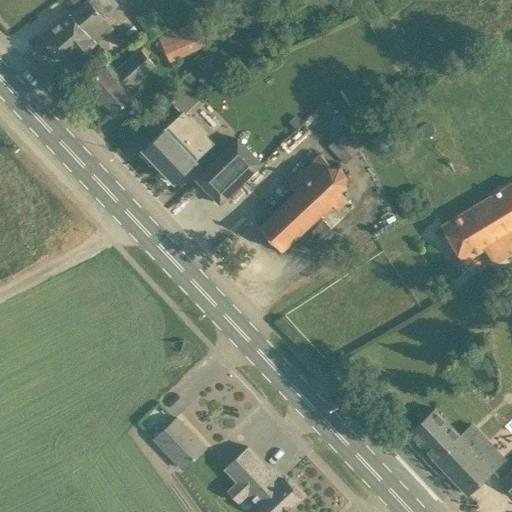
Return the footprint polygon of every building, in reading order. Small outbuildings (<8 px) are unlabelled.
[(64,61),(72,54),(73,53),(78,58),(113,27),(104,17),(117,6),(112,0),(87,0),(71,15),(68,14),(43,37),(64,61)] [(146,9),(136,16),(152,39),(162,32),(146,9)] [(175,58),(206,44),(195,19),(164,33),(175,58)] [(124,32),(122,29),(120,31),(115,34),(120,42),(127,36),(124,32)] [(111,115),(135,94),(130,89),(155,66),(140,49),(116,72),(109,65),(98,77),(96,74),(85,84),(111,115)] [(184,109),(186,111),(204,94),(191,81),(170,100),(181,112),(184,109)] [(143,148),(175,181),(214,143),(186,111),(184,109),(181,112),(143,148)] [(303,121),(295,113),(287,121),(295,129),(303,121)] [(343,133),(328,145),(344,163),(358,150),(343,133)] [(220,203),(262,163),(238,138),(197,178),(220,203)] [(256,222),(285,253),(287,251),(284,248),(296,237),(299,240),(300,239),(297,236),(308,226),(310,229),(312,228),(309,225),(319,215),(322,218),(324,217),(321,214),(333,203),(335,206),(336,206),(338,208),(348,200),(339,189),(346,183),(350,187),(353,184),(346,176),(351,173),(349,171),(344,174),(339,170),(342,165),(338,162),(336,166),(329,165),(320,155),(302,171),(300,169),(286,181),(295,192),(286,200),(283,197),(280,200),(283,203),(274,211),(271,208),(270,209),(273,212),(261,224),(258,221),(256,222)] [(463,261),(472,255),(485,248),(494,263),(511,252),(511,181),(472,206),(441,224),(463,261)] [(384,372),(407,397),(441,366),(423,346),(445,326),(431,311),(388,336),(404,353),(384,372)] [(466,492),(467,494),(492,470),(453,429),(434,409),(410,432),(411,434),(466,492)] [(177,417),(169,424),(155,437),(184,468),(206,447),(177,417)] [(239,501),(248,493),(266,511),(285,511),(303,495),(285,476),(281,480),(248,446),(224,468),(237,481),(228,490),(239,501)] [(511,468),(501,479),(511,490),(511,468)]
